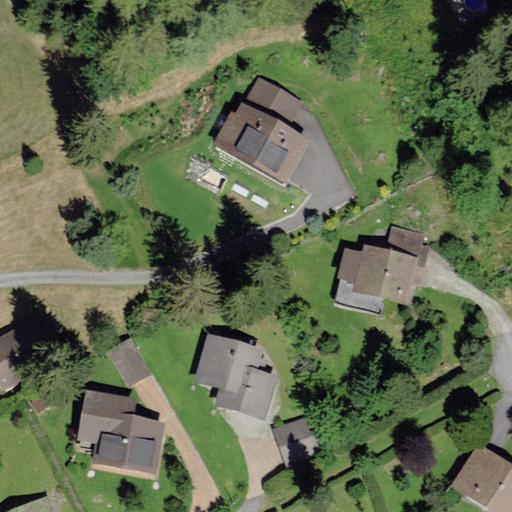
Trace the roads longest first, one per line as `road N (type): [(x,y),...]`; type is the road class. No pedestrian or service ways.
road 1 (track): [(326,201),(182,273),(0,286)]
road 2 (track): [(252,511),(511,368)]
road 3 (track): [(154,396),(215,511)]
